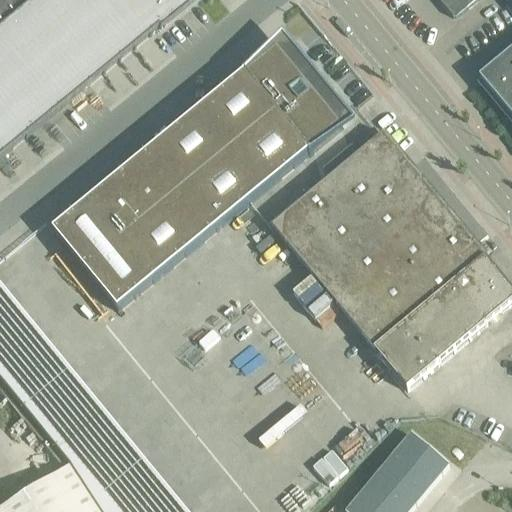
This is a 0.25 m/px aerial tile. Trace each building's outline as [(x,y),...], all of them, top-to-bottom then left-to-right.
[(0,0),(0,1),(7,24),(20,13),(16,0),(0,0)] [(196,0),(37,0),(0,31),(0,161),(157,32),(196,0)] [(16,0),(20,13),(34,2),(33,0),(16,0)] [(436,0),(453,20),(456,20),(480,0),(504,0),(507,3),(510,0),(436,0)] [(511,3),(511,55),(481,81),(496,99),(497,98),(507,110),(506,111),(511,118),(511,0),(511,2),(511,3)] [(244,78),(53,235),(118,314),(309,158),(314,156),(313,154),(343,130),(277,50),(248,75),(246,74),(243,77),(244,78)] [(356,146),(364,155),(382,140),(374,130),(356,146)] [(273,231),(310,276),(376,355),(375,355),(408,394),(511,307),(511,294),(486,263),(383,139),(349,167),(332,182),(273,231)] [(341,158),(346,164),(357,154),(353,148),(341,158)] [(341,158),(323,173),(332,182),(349,167),(346,164),(341,158)] [(411,433),(346,511),(413,511),(451,466),(411,433)] [(95,511),(68,469),(0,511),(95,511)]
